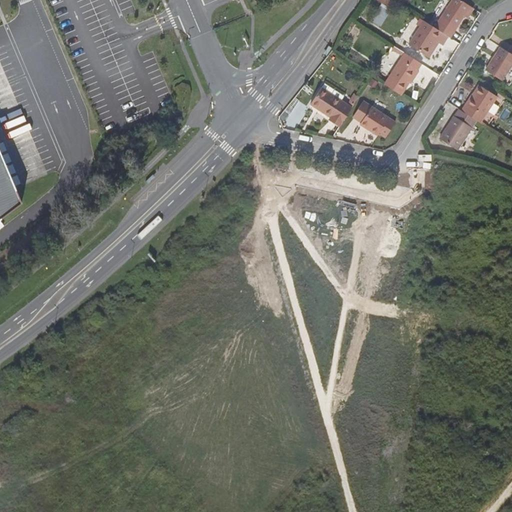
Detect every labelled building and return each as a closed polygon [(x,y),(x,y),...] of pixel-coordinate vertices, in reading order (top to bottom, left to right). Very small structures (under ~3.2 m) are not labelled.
[(452,0),(435,27),(448,35),(451,37),(470,5),(461,0),(452,0)] [(370,21),(379,27),(390,13),(381,7),(370,21)] [(448,35),(435,27),(424,21),(409,45),(427,56),(436,40),(442,44),(448,35)] [(511,54),(511,55),(500,47),(485,70),(502,81),(511,65),(511,54)] [(421,63),(405,53),(385,84),(401,95),(409,83),(417,70),(421,63)] [(419,71),(417,70),(409,83),(410,84),(419,71)] [(462,111),(467,114),(481,123),(497,97),(478,85),(466,105),(462,111)] [(342,124),(352,107),(321,88),(310,104),(330,117),(342,124)] [(361,121),(361,122),(371,128),(369,130),(377,136),(379,133),(385,138),(395,122),(371,107),(370,107),(363,102),(354,116),(361,121)] [(454,116),(439,138),(457,150),(471,128),(454,116)] [(340,127),(342,124),(330,117),(329,120),(340,127)] [(359,124),(369,130),(371,128),(361,122),(359,124)] [(0,217),(21,201),(0,149),(0,217)]
